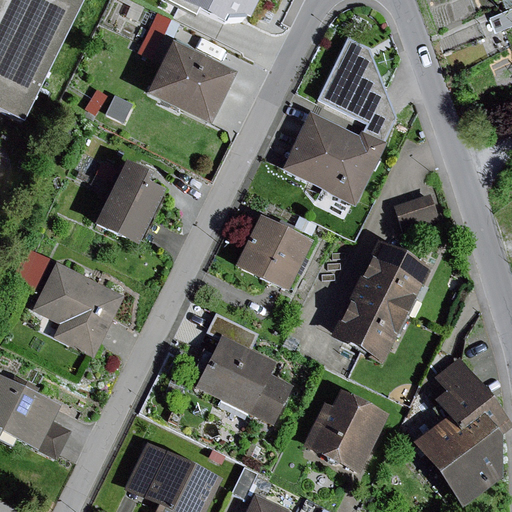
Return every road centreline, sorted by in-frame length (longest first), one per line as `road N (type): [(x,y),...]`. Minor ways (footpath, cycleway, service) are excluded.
road 1 (residential): [(321,0),(70,511)]
road 2 (residential): [(511,309),(400,0)]
